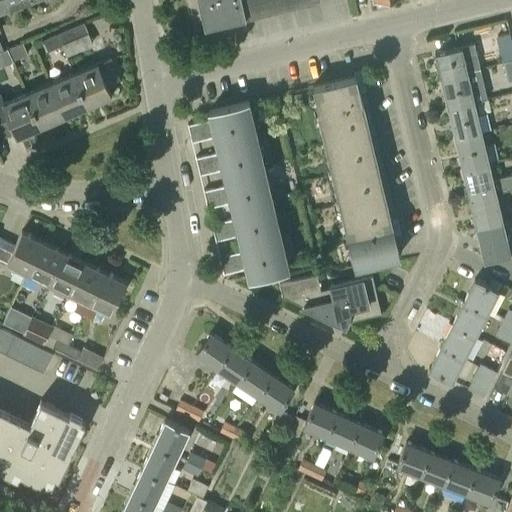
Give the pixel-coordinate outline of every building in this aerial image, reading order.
[(0,0),(0,12),(34,0),(0,0)] [(233,19),(313,0),(198,0),(205,26),(233,19)] [(57,33),(62,45),(67,55),(93,43),(89,32),(88,33),(84,22),(57,33)] [(62,45),(57,33),(43,39),(48,51),(62,45)] [(503,61),(511,59),(511,46),(509,33),(497,35),(503,61)] [(22,42),(8,48),(12,60),(27,53),(22,42)] [(464,55),(462,44),(434,51),(439,75),(479,66),(476,52),(464,55)] [(110,57),(73,72),(87,105),(111,95),(107,84),(119,79),(110,57)] [(511,59),(503,61),(508,81),(511,79),(511,59)] [(481,72),(479,66),(439,75),(447,105),(487,96),(481,72)] [(87,105),(73,72),(50,82),(64,115),(87,105)] [(399,254),(360,93),(356,75),(313,85),(356,265),(399,254)] [(50,82),(27,92),(41,125),(64,115),(50,82)] [(41,125),(27,92),(3,102),(0,95),(0,127),(3,134),(14,129),(17,135),(18,135),(20,140),(34,134),(31,129),(41,125)] [(447,105),(454,136),(482,129),(475,100),(487,97),(487,96),(447,105)] [(190,132),(252,117),(248,100),(209,110),(211,118),(188,124),(188,123),(187,123),(190,132)] [(252,117),(190,132),(192,141),(215,135),(217,143),(256,134),(252,117)] [(482,129),(454,136),(461,167),(489,160),(482,129)] [(256,134),(217,143),(219,151),(196,157),(196,156),(195,156),(197,165),(260,150),(256,134)] [(264,167),(260,150),(197,165),(200,174),(223,168),(225,176),(264,167)] [(489,160),(461,167),(468,197),(511,186),(511,173),(493,178),(489,160)] [(264,167),(225,176),(227,184),(204,190),(204,189),(203,189),(205,198),(268,183),(264,167)] [(272,200),(268,183),(205,198),(207,207),(208,207),(231,201),(233,209),(272,200)] [(511,186),(468,197),(469,199),(475,227),(503,221),(496,192),(511,188),(511,186)] [(272,200),(233,209),(234,217),(212,223),(212,222),(211,222),(213,231),(276,216),(272,200)] [(280,233),(276,216),(213,231),(215,240),(216,240),(216,239),(238,234),(240,242),(280,233)] [(503,221),(475,227),(483,259),(511,253),(503,221)] [(42,240),(21,230),(7,260),(16,264),(13,269),(25,275),(42,240)] [(280,233),(240,242),(242,250),(220,256),(220,255),(219,255),(221,264),(284,249),(280,233)] [(63,250),(42,240),(25,275),(38,281),(37,283),(45,286),(63,250)] [(284,249),(221,264),(223,273),(224,273),(224,272),(246,267),(248,275),(288,266),(284,249)] [(63,250),(45,286),(54,290),(54,289),(67,295),(84,260),(63,250)] [(67,295),(79,301),(79,303),(76,310),(84,314),(88,307),(87,306),(104,270),(84,260),(67,295)] [(104,270),(87,306),(88,307),(95,310),(95,309),(108,316),(125,281),(104,270)] [(332,322),(325,288),(320,289),(316,273),(279,282),(281,293),(281,294),(324,315),(324,318),(332,322)] [(330,286),(325,288),(332,322),(335,320),(348,326),(351,319),(380,312),(371,274),(330,284),(330,286)] [(462,300),(485,311),(496,289),(474,277),(462,300)] [(462,300),(450,322),(473,333),(485,311),(462,300)] [(501,320),(511,325),(511,309),(508,307),(501,320)] [(15,318),(11,326),(23,332),(27,324),(15,318)] [(511,340),(511,325),(501,320),(495,333),(511,342),(511,340)] [(450,322),(439,344),(462,356),(473,333),(450,322)] [(27,324),(23,332),(44,342),(48,334),(27,324)] [(3,329),(0,335),(0,350),(4,352),(13,334),(3,329)] [(60,329),(56,338),(52,346),(64,352),(68,344),(72,335),(60,329)] [(217,366),(231,345),(210,331),(196,352),(217,366)] [(13,334),(4,352),(14,357),(23,338),(13,334)] [(33,343),(23,338),(14,357),(23,362),(33,343)] [(33,343),(23,362),(33,367),(42,348),(33,343)] [(80,350),(68,344),(64,352),(76,358),(80,350)] [(462,356),(439,344),(427,367),(450,378),(462,356)] [(252,359),(231,345),(217,366),(238,380),(252,359)] [(52,353),(42,348),(33,367),(43,371),(52,353)] [(503,371),(507,373),(511,376),(511,356),(509,356),(502,370),(502,371),(503,371)] [(252,359),(238,380),(258,394),(272,373),(252,359)] [(477,364),(472,374),(490,383),(495,373),(477,364)] [(293,387),(272,373),(258,394),(279,408),(293,387)] [(490,383),(472,374),(466,388),(483,396),(490,383)] [(187,415),(192,404),(194,400),(187,397),(185,401),(180,398),(175,409),(187,415)] [(30,421),(9,411),(0,406),(0,467),(18,476),(20,472),(41,482),(43,479),(51,483),(55,474),(58,476),(85,420),(41,399),(30,421)] [(327,435),(337,412),(314,402),(304,425),(327,435)] [(204,409),(192,404),(187,415),(199,420),(204,409)] [(337,412),(327,435),(350,445),(360,422),(337,412)] [(165,418),(153,443),(177,454),(189,429),(165,418)] [(231,436),(236,425),(225,420),(220,430),(231,436)] [(383,432),(360,422),(350,445),(373,455),(383,432)] [(236,425),(231,436),(243,441),(248,431),(236,425)] [(285,436),(276,456),(288,462),(297,442),(285,436)] [(421,474),(430,450),(406,441),(397,465),(421,474)] [(153,443),(141,468),(165,479),(177,454),(153,443)] [(186,458),(201,466),(205,457),(190,450),(186,458)] [(430,450),(421,474),(444,483),(453,459),(430,450)] [(309,474),(314,463),(302,457),(297,468),(309,474)] [(201,466),(186,458),(182,466),(197,474),(201,466)] [(476,468),(453,459),(444,483),(467,491),(476,468)] [(321,479),(326,469),(314,463),(309,474),(321,479)] [(165,479),(141,468),(129,493),(153,504),(165,479)] [(499,477),(476,468),(467,491),(490,500),(499,477)] [(202,496),(207,484),(192,477),(187,488),(202,496)] [(370,484),(358,478),(354,488),(365,494),(370,484)] [(385,496),(374,491),(369,502),(381,507),(385,496)] [(149,511),(153,504),(129,493),(119,511),(149,511)] [(163,508),(171,511),(179,511),(182,507),(167,499),(163,508)] [(200,511),(221,511),(224,507),(207,499),(200,511)] [(240,511),(249,511),(254,502),(247,499),(240,511)] [(405,511),(407,508),(409,503),(400,499),(393,511),(405,511)]
